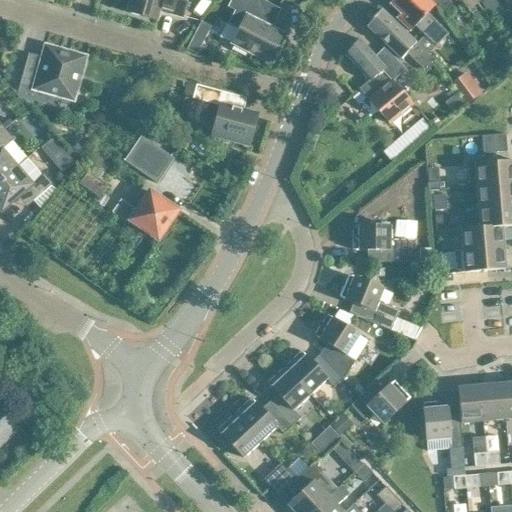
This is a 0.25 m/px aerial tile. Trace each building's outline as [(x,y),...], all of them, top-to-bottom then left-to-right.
[(130,0),(127,13),(156,21),(158,11),(182,18),(186,0),(130,0)] [(260,0),(231,0),(227,9),(234,12),(228,25),(238,30),(231,45),(234,46),(232,51),(245,57),(247,53),(268,64),(283,35),(271,29),(280,10),(260,0)] [(434,7),(426,0),(393,0),(389,5),(400,15),(396,19),(410,32),(415,27),(436,47),(448,34),(427,15),(434,7)] [(430,0),(444,19),(455,11),(445,0),(430,0)] [(452,0),(455,2),(457,0),(458,0),(468,12),(483,31),(492,25),(477,5),(479,2),(477,0),(452,0)] [(395,25),(382,12),(380,11),(367,27),(381,41),(401,59),(406,53),(426,73),(435,64),(416,45),(417,44),(395,25)] [(386,68),(376,56),(375,57),(359,40),(345,56),(368,82),(358,90),(379,114),(378,118),(382,123),(387,122),(389,125),(404,111),(412,103),(393,82),(382,72),(386,68)] [(73,102),(86,58),(45,47),(42,59),(28,55),(18,92),(33,96),(34,91),(73,102)] [(382,72),(393,82),(405,69),(384,49),(376,56),(386,68),(382,72)] [(482,94),(467,73),(451,85),(466,106),(482,94)] [(231,95),(196,86),(192,100),(220,107),(211,137),(215,138),(214,142),(227,145),(228,142),(248,147),(257,116),(227,108),(231,95)] [(457,95),(446,104),(454,115),(465,106),(457,95)] [(408,145),(431,126),(423,116),(400,136),(408,145)] [(0,182),(21,164),(6,146),(13,141),(5,130),(0,134),(0,182)] [(507,153),(505,135),(481,137),(483,155),(507,153)] [(177,158),(143,136),(127,160),(160,183),(177,158)] [(98,181),(108,166),(96,157),(85,172),(87,174),(88,173),(98,181)] [(21,164),(0,182),(0,210),(1,212),(24,192),(33,202),(53,185),(43,175),(41,177),(27,160),(27,159),(21,164)] [(511,227),(511,162),(467,166),(469,189),(476,188),(480,229),(461,230),(463,251),(454,252),(454,255),(456,275),(505,271),(501,228),(511,227)] [(422,166),(407,179),(411,221),(427,220),(422,166)] [(107,187),(98,181),(88,173),(87,174),(78,186),(98,200),(107,187)] [(428,192),(440,191),(439,183),(427,184),(428,192)] [(177,212),(161,201),(149,193),(136,212),(120,202),(113,213),(129,225),(130,222),(157,241),(177,212)] [(446,211),(445,203),(445,196),(433,197),(434,212),(446,211)] [(448,231),(447,223),(447,216),(435,217),(436,232),(448,231)] [(391,228),(372,228),(352,227),(352,251),(373,251),(373,263),(414,263),(415,242),(391,242),(391,228)] [(432,261),(432,249),(420,249),(420,261),(432,261)] [(440,283),(452,282),(452,274),(440,275),(440,283)] [(379,303),(383,291),(348,276),(339,298),(358,306),(354,317),(390,332),(399,311),(379,303)] [(323,360),(342,380),(345,377),(355,362),(367,342),(359,337),(327,316),(314,336),(332,348),(323,360)] [(342,380),(323,360),(315,368),(301,353),(284,368),(310,396),(327,381),(334,388),(342,380)] [(294,412),(310,396),(284,368),(267,384),(282,399),(273,407),(292,427),(301,419),(294,412)] [(370,388),(356,402),(351,407),(366,423),(373,416),(382,426),(395,413),(410,399),(393,382),(378,397),(370,388)] [(505,421),(511,420),(511,384),(502,385),(505,421)] [(483,423),(505,421),(502,385),(480,387),(483,423)] [(461,426),(483,423),(480,387),(457,389),(460,422),(460,425),(461,426)] [(292,427),(273,407),(265,415),(251,400),(234,415),(260,443),(277,428),(283,435),(292,427)] [(446,402),(422,404),(427,452),(463,449),(460,422),(448,424),(446,402)] [(0,447),(20,430),(0,410),(0,447)] [(243,459),(260,443),(234,415),(217,431),(243,459)] [(341,437),(353,425),(345,415),(332,427),(341,437)] [(341,443),(333,451),(340,459),(349,451),(341,443)] [(500,466),(498,453),(486,454),(487,467),(500,466)] [(487,467),(486,454),(473,455),(474,468),(487,467)] [(292,511),(313,511),(328,498),(314,482),(322,474),(313,464),(304,473),(287,488),(296,498),(287,506),(292,511)] [(363,483),(372,474),(364,465),(354,473),(363,483)] [(289,470),(271,487),(279,496),(297,479),(289,470)] [(497,487),(510,486),(508,473),(496,474),(497,487)] [(465,477),(466,490),(479,488),(478,476),(465,477)] [(453,491),(466,490),(465,477),(452,478),(453,491)] [(341,511),(336,506),(349,495),(341,486),(328,498),(313,511),(341,511)] [(384,505),(394,497),(385,488),(376,496),(384,505)] [(394,497),(384,505),(390,511),(396,511),(402,506),(394,497)]
